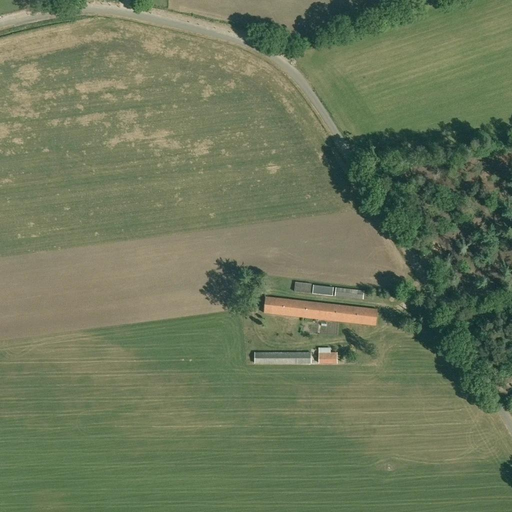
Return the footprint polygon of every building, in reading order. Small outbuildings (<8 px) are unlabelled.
[(295,291),(311,293),(312,284),(296,282),(295,291)] [(313,294),(332,296),(334,287),(314,285),(313,294)] [(335,296),(363,300),(364,291),(337,288),(335,296)] [(375,326),(377,310),(266,297),(264,313),(375,326)] [(338,352),(331,352),(331,348),(319,348),(319,364),(338,364),(338,352)] [(255,364),(311,364),(311,353),(255,352),(255,364)]
